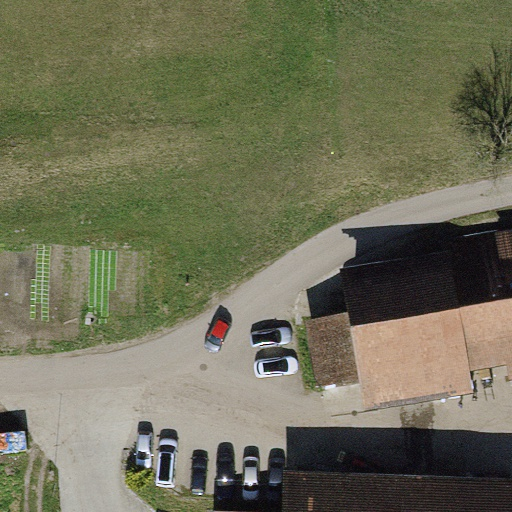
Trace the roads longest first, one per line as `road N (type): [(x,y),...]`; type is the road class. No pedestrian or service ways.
road 1 (residential): [(174,348),(229,322),(332,247),(397,214),(511,191)]
road 2 (unclassified): [(174,348),(366,445),(511,451)]
road 3 (residential): [(0,379),(68,377),(174,348)]
